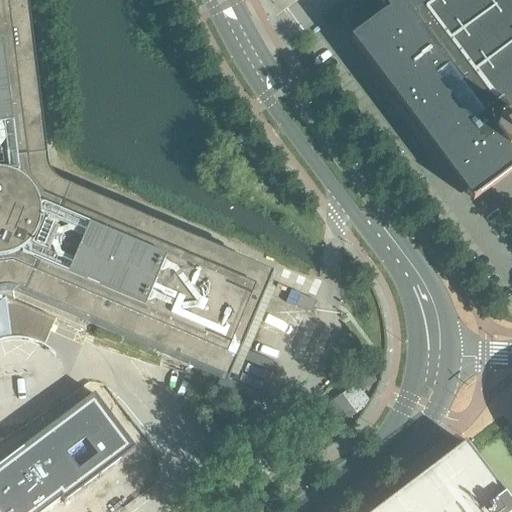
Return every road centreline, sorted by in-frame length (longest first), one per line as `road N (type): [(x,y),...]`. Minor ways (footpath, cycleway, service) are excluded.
road 1 (tertiary): [(452,355),(431,285),(258,51)]
road 2 (tertiary): [(239,64),(398,267),(421,312),(425,352)]
road 3 (tertiary): [(425,352),(389,434),(293,511)]
road 4 (tertiary): [(327,511),(400,456),(436,413),(452,355)]
